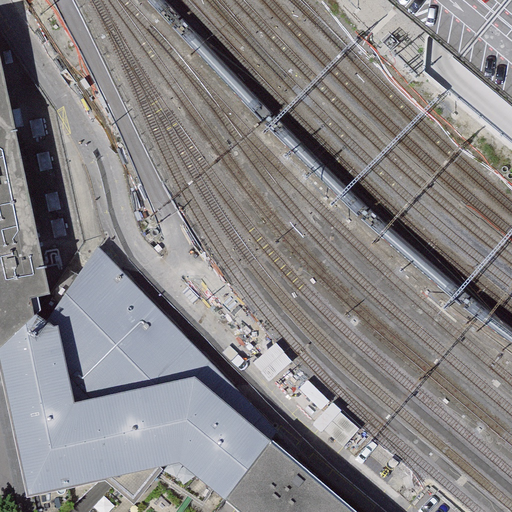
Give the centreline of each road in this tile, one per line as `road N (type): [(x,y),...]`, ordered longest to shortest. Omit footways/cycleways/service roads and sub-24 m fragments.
road 1 (residential): [(389,511),(304,438),(143,263),(75,102)]
road 2 (unclassified): [(75,102),(72,138),(92,235),(85,271)]
road 3 (residential): [(75,102),(6,0)]
